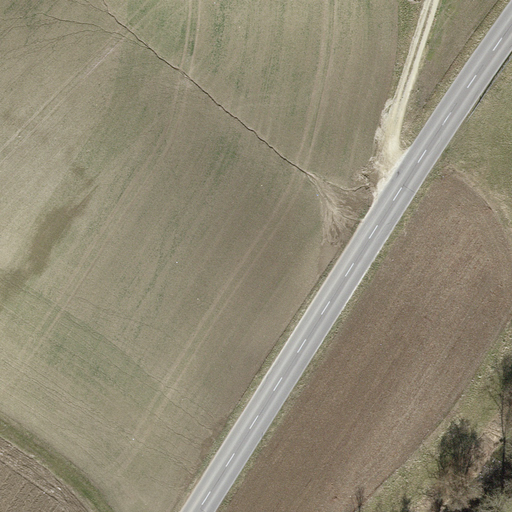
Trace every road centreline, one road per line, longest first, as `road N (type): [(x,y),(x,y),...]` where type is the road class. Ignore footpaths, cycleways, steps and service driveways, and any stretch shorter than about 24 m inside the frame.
road 1 (tertiary): [(511,24),(201,511)]
road 2 (track): [(403,186),(393,159),(394,121),(433,0)]
